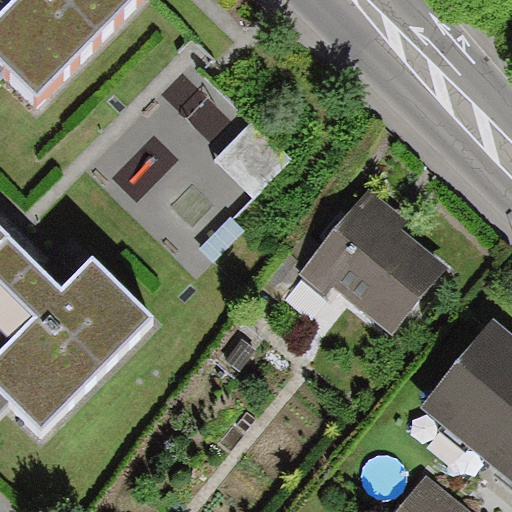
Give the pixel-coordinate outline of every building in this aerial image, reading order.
[(0,0),(0,86),(5,81),(37,113),(146,3),(142,0),(0,0)] [(209,255),(297,160),(192,64),(104,160),(209,255)] [(367,197),(299,282),(326,304),(336,292),(396,340),(447,277),(396,236),(404,226),(367,197)] [(0,236),(0,423),(9,415),(40,446),(157,330),(94,267),(63,299),(0,236)] [(484,464),(511,430),(511,343),(495,330),(425,416),(484,464)] [(511,430),(484,464),(511,486),(511,430)] [(463,511),(425,480),(398,511),(463,511)]
